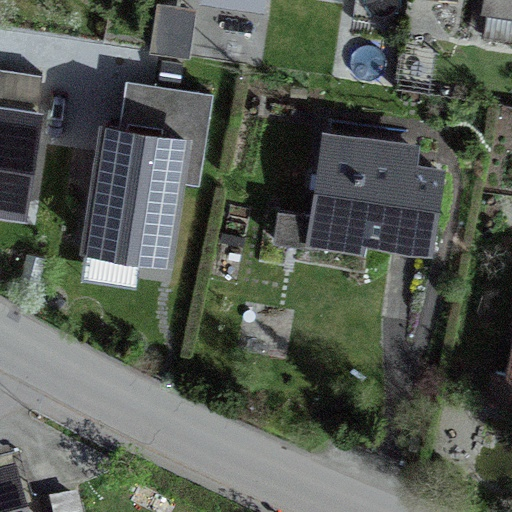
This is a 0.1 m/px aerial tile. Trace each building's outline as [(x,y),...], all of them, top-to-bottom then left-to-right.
[(410,0),(358,0),(356,19),(407,25),(410,0)] [(470,0),(410,0),(407,25),(465,34),(470,0)] [(511,23),(511,0),(501,0),(499,22),(511,23)] [(159,3),(152,48),(187,53),(194,8),(159,3)] [(125,130),(108,128),(91,248),(176,261),(187,185),(201,188),(214,100),(131,88),(125,130)] [(0,221),(28,225),(41,115),(4,110),(2,123),(0,122),(0,221)] [(422,153),(331,141),(317,245),(408,258),(422,153)] [(511,387),(502,386),(497,415),(511,417),(511,387)] [(0,511),(12,511),(4,473),(0,474),(0,511)]
